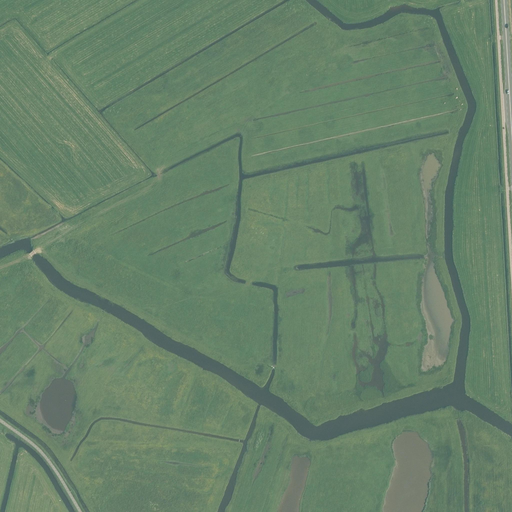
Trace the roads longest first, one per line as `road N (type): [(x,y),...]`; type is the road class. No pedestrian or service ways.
road 1 (track): [(249,277),(239,303),(190,295),(60,233),(26,257)]
road 2 (primary): [(511,141),(503,0)]
road 3 (track): [(154,168),(160,180),(60,233)]
road 4 (unclassified): [(79,511),(40,451),(0,420)]
